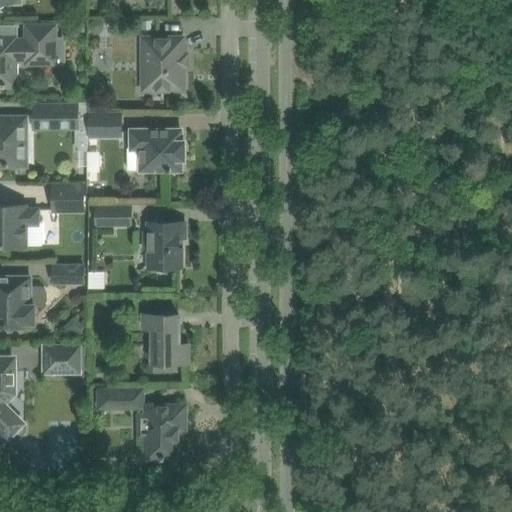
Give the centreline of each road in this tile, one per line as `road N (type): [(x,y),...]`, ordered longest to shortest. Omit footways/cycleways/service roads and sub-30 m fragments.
road 1 (tertiary): [(292,511),(287,0)]
road 2 (tertiary): [(261,0),(260,511)]
